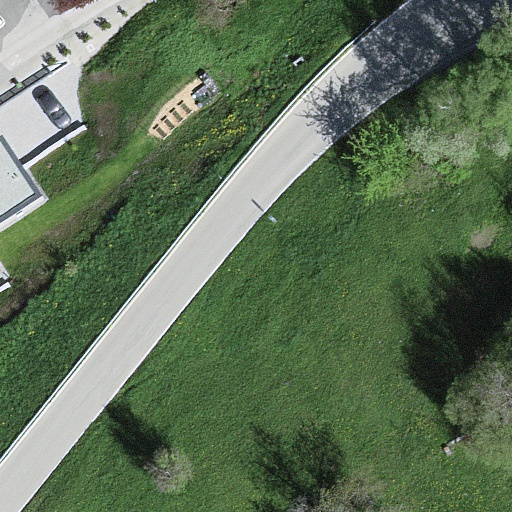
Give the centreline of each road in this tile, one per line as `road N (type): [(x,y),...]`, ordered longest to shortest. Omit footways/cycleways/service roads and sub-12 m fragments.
road 1 (tertiary): [(469,0),(380,66),(297,146),(0,505)]
road 2 (residential): [(0,69),(115,0)]
